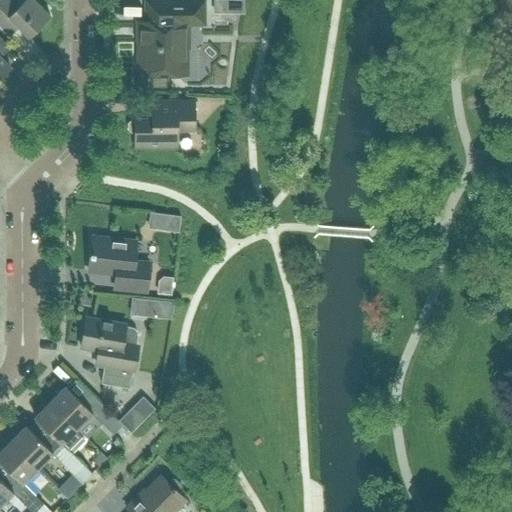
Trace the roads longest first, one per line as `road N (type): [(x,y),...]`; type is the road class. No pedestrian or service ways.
road 1 (residential): [(32,186),(22,208),(22,340),(0,379)]
road 2 (residential): [(32,186),(5,161),(4,109),(81,44)]
road 3 (residential): [(32,186),(79,134),(81,44)]
